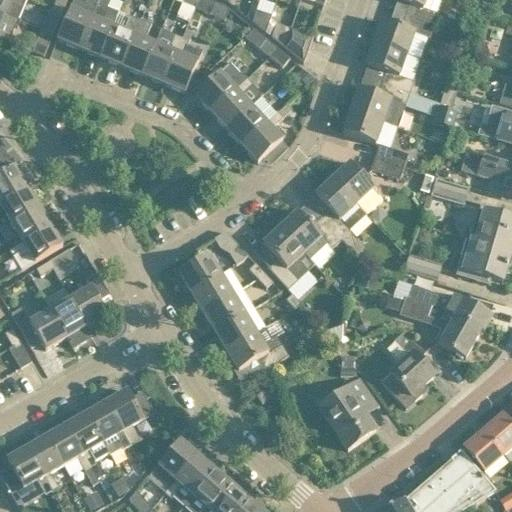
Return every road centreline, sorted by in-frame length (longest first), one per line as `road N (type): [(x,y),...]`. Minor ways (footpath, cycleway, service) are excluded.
road 1 (residential): [(249,209),(178,130),(120,103),(55,76),(21,113)]
road 2 (residential): [(249,209),(308,157),(359,0)]
road 3 (tertiary): [(315,511),(204,413),(160,337)]
road 4 (residential): [(337,511),(479,397),(511,359)]
road 5 (tertiary): [(126,288),(38,128),(21,113)]
road 6 (residential): [(0,424),(160,337)]
road 7 (residential): [(126,288),(249,209)]
